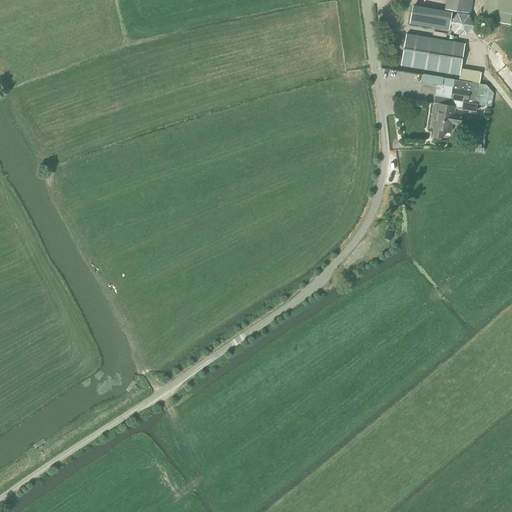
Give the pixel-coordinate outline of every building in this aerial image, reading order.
[(470,13),(472,0),(446,0),(445,9),(470,13)] [(483,0),(481,19),(495,21),(498,0),(483,0)] [(409,24),(449,30),(451,11),(412,5),(409,24)] [(401,65),(416,67),(460,74),(465,43),(406,34),(401,65)] [(438,103),(435,120),(433,136),(443,138),(444,130),(450,131),(452,123),(460,124),(462,115),(453,114),(454,109),(476,112),(478,104),(485,105),(488,84),(422,74),(421,81),(453,86),(450,105),(438,103)] [(478,132),(476,152),(483,152),(485,133),(478,132)]
